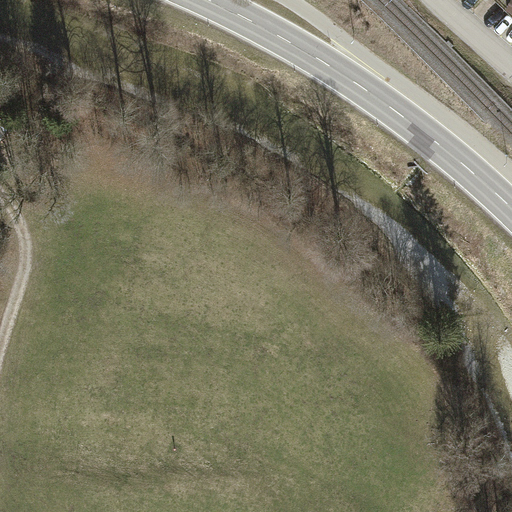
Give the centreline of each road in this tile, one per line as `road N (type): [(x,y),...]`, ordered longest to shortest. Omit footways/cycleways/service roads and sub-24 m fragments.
road 1 (primary): [(511,208),(355,82),(207,0)]
road 2 (track): [(0,193),(22,225),(27,251),(0,359)]
